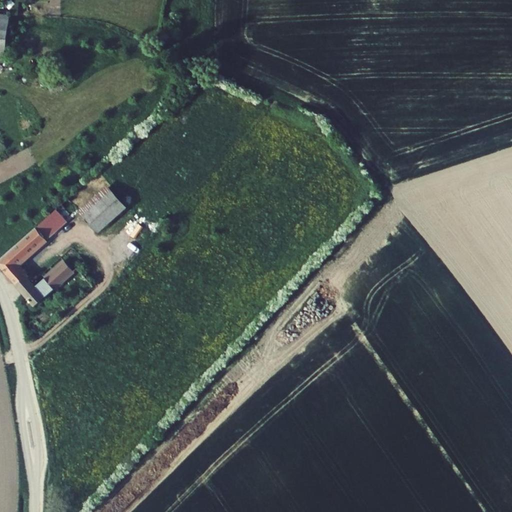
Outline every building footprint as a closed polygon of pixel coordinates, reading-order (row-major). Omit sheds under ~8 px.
[(12,14),(0,12),(0,59),(7,60),(12,14)] [(88,211),(110,235),(138,209),(116,185),(88,211)] [(76,198),(63,209),(72,220),(85,208),(76,198)] [(52,242),(56,246),(68,235),(53,219),(41,230),(52,242)] [(41,230),(3,265),(40,306),(91,260),(68,235),(56,246),(72,264),(44,289),(24,267),(52,242),(41,230)]
